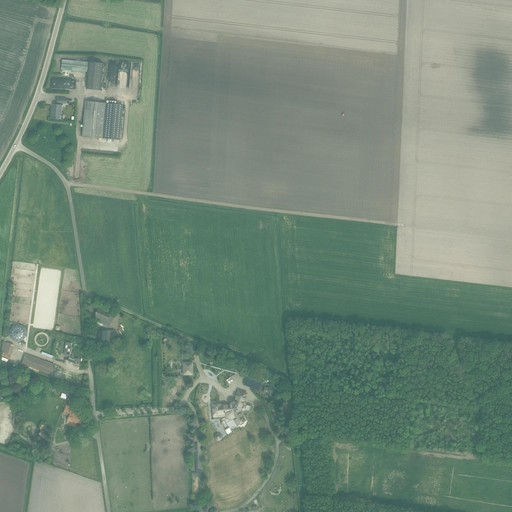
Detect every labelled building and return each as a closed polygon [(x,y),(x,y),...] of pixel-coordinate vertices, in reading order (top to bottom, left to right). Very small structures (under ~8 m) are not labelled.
[(62,60),(61,70),(88,72),(87,89),(101,90),(103,63),(62,60)] [(74,92),(74,83),(67,82),(66,91),(74,92)] [(66,104),(66,99),(58,98),(57,103),(57,105),(53,104),(53,111),(52,111),(51,119),(59,120),(60,116),(61,116),(62,105),(62,103),(66,104)] [(107,103),(86,101),(82,137),(104,139),(107,103)] [(122,104),(107,103),(104,139),(119,140),(122,104)] [(103,320),(108,322),(112,312),(105,309),(105,310),(105,311),(98,308),(95,317),(103,320)] [(115,330),(108,330),(94,331),(94,346),(108,345),(115,345),(115,330)] [(11,355),(14,345),(7,343),(4,352),(11,355)] [(75,372),(44,361),(26,354),(22,364),(72,382),(75,372)] [(193,375),(193,363),(184,363),(184,375),(193,375)] [(248,376),(244,385),(258,390),(262,381),(248,376)] [(270,384),(270,388),(265,387),(264,392),(269,393),(269,389),(276,390),(277,385),(270,384)] [(77,395),(63,390),(61,399),(65,400),(67,397),(75,400),(77,395)] [(242,409),(244,408),(245,405),(244,404),(243,404),(243,402),(246,394),(239,391),(236,398),(235,400),(236,400),(235,401),(234,401),(230,403),(231,405),(221,406),(221,405),(213,405),(214,415),(219,414),(219,413),(226,413),(227,415),(228,417),(230,418),(232,418),(234,417),(238,425),(239,424),(240,425),(241,425),(244,424),(244,422),(244,421),(245,421),(240,412),(241,408),(242,409)] [(77,422),(81,424),(83,418),(79,416),(80,414),(71,411),(72,407),(66,405),(63,414),(69,416),(68,420),(76,423),(77,422)] [(236,431),(232,423),(228,425),(227,422),(221,425),(226,436),(236,431)] [(49,435),(44,432),(42,430),(39,435),(47,439),(49,435)]
